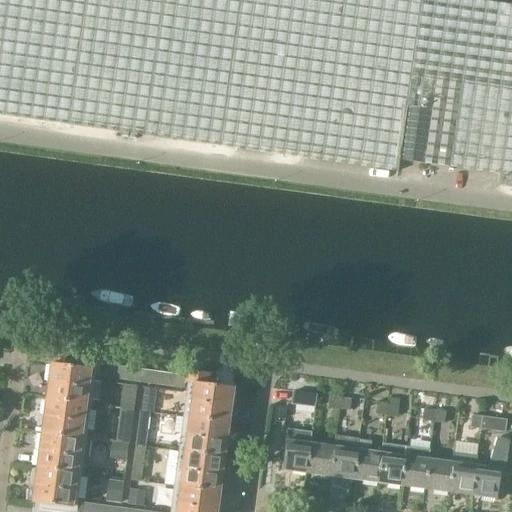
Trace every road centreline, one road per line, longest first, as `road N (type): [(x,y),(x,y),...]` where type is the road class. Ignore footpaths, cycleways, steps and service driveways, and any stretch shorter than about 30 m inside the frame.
road 1 (unclassified): [(0,134),(511,203)]
road 2 (residential): [(0,486),(21,337)]
road 3 (residential): [(248,511),(268,366)]
